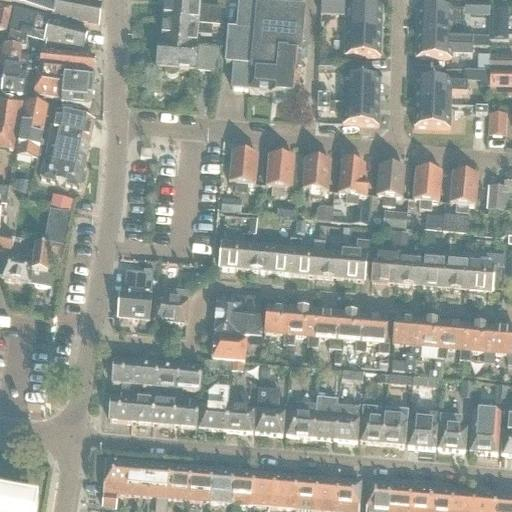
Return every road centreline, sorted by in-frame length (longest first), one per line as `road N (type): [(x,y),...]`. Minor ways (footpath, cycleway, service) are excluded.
road 1 (residential): [(511,476),(74,439)]
road 2 (residential): [(74,439),(115,127)]
road 3 (residential): [(396,154),(115,127)]
road 4 (residential): [(396,154),(401,0)]
road 5 (residential): [(115,127),(115,0)]
